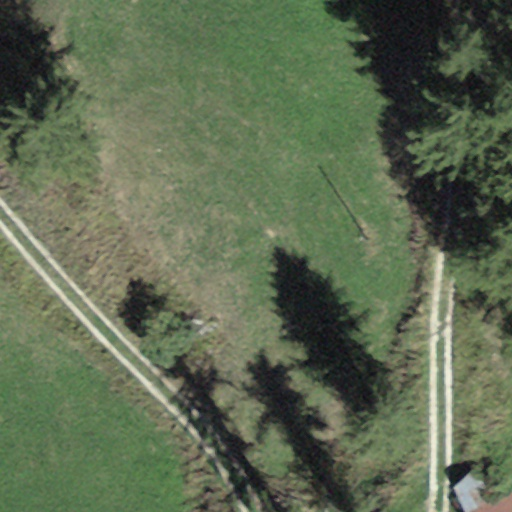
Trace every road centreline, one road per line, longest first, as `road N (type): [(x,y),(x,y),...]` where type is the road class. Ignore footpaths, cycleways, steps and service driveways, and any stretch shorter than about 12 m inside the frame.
road 1 (track): [(430,511),(447,175),(469,0)]
road 2 (track): [(0,216),(104,349),(219,448),(251,511)]
